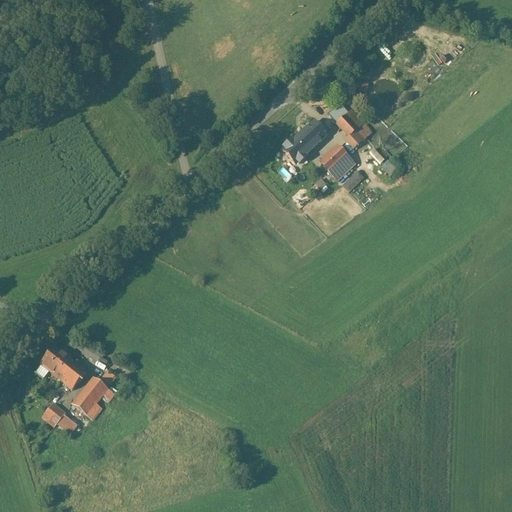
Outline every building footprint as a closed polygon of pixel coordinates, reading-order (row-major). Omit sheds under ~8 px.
[(368,94),(371,84),(360,81),(357,91),(368,94)] [(335,116),(332,113),(328,117),(361,152),(368,146),(364,141),(367,138),(359,129),(357,130),(340,111),(335,116)] [(314,123),(300,136),(304,141),(305,140),(313,149),(326,136),(314,123)] [(296,165),(313,149),(305,140),(304,141),(300,136),(284,151),(296,165)] [(351,163),(337,148),(320,164),(334,179),(351,163)] [(391,176),(400,171),(395,163),(387,168),(391,176)] [(363,179),(357,173),(342,187),(347,193),(363,179)] [(324,186),(320,181),(314,186),(319,191),(324,186)] [(86,373),(57,350),(42,368),(71,392),(86,373)] [(109,390),(93,379),(71,406),(91,422),(100,409),(96,406),(109,390)] [(53,406),(41,420),(53,430),(65,416),(53,406)]
